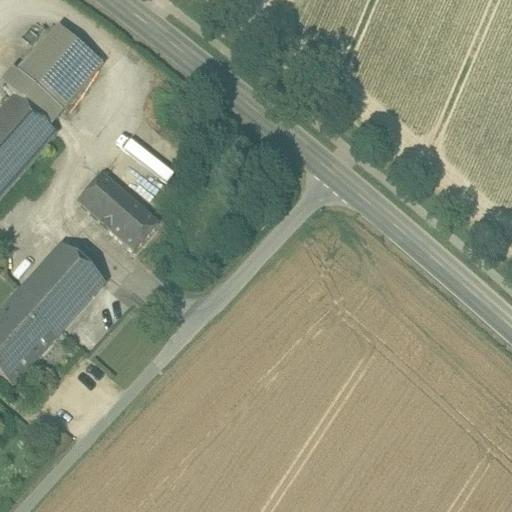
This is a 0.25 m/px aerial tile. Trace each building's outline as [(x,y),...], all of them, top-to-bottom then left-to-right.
[(57,30),(16,77),(53,109),(94,61),(57,30)] [(53,109),(16,77),(5,91),(13,98),(41,123),(53,109)] [(13,98),(0,112),(0,198),(55,136),(41,123),(13,98)] [(164,164),(170,156),(130,124),(124,132),(164,164)] [(158,226),(102,176),(77,204),(133,254),(158,226)] [(60,248),(8,306),(51,345),(104,286),(60,248)] [(8,306),(0,315),(0,379),(12,390),(51,345),(8,306)]
